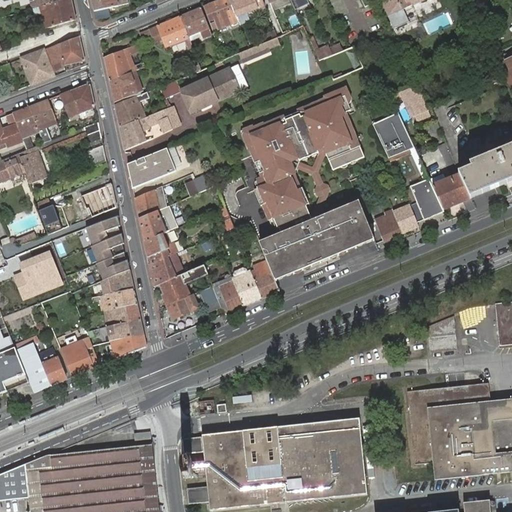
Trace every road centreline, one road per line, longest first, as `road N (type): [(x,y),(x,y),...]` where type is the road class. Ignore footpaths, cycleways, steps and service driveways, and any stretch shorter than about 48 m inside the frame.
road 1 (secondary): [(162,396),(511,239)]
road 2 (secondary): [(511,211),(160,357)]
road 3 (residential): [(98,71),(160,357)]
road 4 (secondary): [(0,464),(162,396)]
road 5 (secondary): [(160,357),(0,424)]
